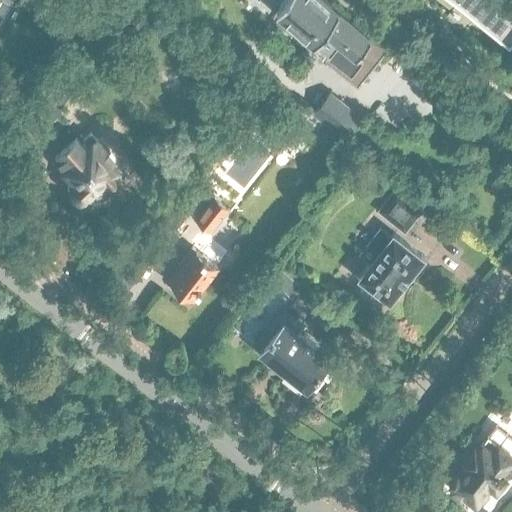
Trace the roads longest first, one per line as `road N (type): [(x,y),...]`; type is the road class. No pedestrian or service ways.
road 1 (residential): [(315,511),(0,265)]
road 2 (unknown): [(0,312),(261,511)]
road 3 (residential): [(327,511),(511,277)]
